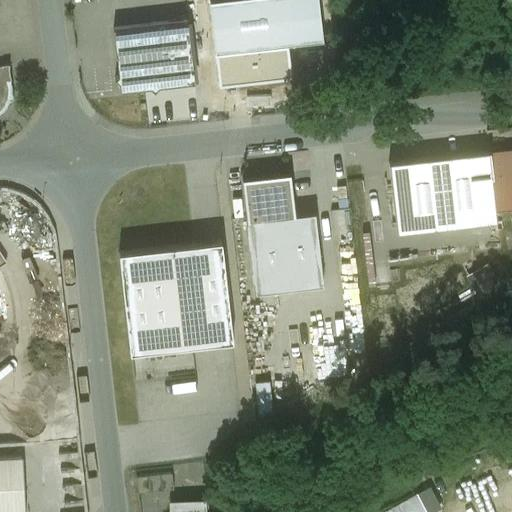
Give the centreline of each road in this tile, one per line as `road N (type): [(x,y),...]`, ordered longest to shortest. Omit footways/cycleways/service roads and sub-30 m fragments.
road 1 (residential): [(70,158),(511,111)]
road 2 (residential): [(70,158),(52,0)]
